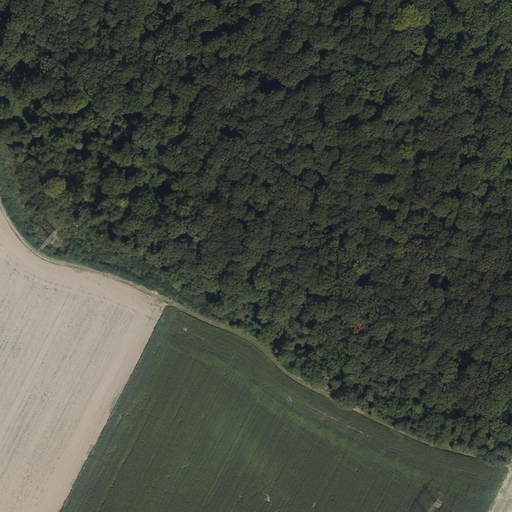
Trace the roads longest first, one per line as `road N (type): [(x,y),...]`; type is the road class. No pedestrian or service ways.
road 1 (track): [(511,479),(364,423),(239,334),(137,286),(43,257),(0,201)]
road 2 (track): [(511,119),(274,359)]
